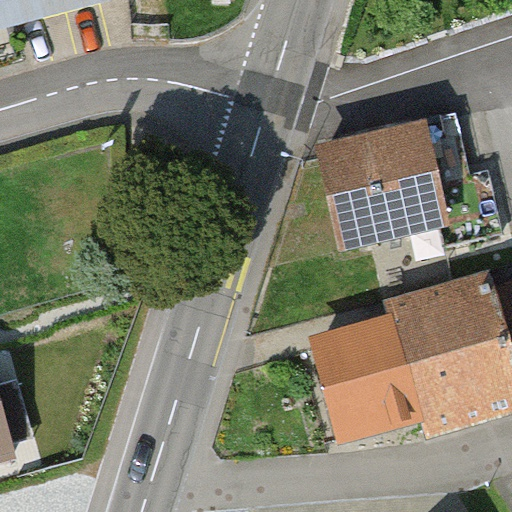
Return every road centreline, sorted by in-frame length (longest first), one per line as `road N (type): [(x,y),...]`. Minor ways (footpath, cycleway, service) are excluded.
road 1 (secondary): [(153,483),(268,108)]
road 2 (residential): [(153,483),(384,474),(511,447)]
road 3 (residential): [(268,108),(137,79),(0,111)]
